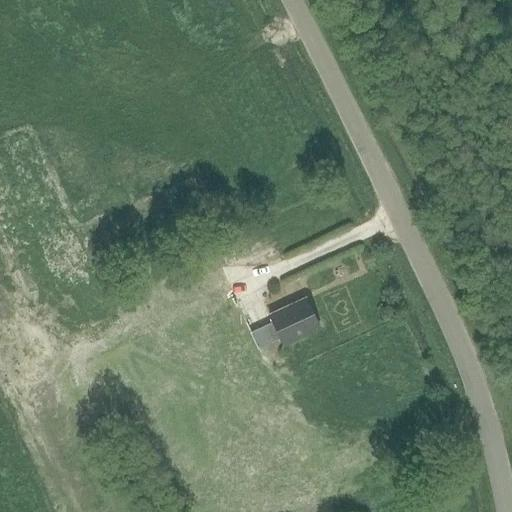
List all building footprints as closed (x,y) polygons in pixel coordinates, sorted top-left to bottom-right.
[(0,143),(0,198),(57,197),(29,131),(0,143)] [(39,251),(32,225),(7,232),(15,258),(39,251)] [(268,315),(272,324),(279,340),(282,346),(319,329),(305,298),(268,315)] [(113,319),(49,353),(71,396),(94,383),(97,388),(138,366),(113,319)] [(173,487),(195,476),(160,406),(146,413),(152,425),(143,429),(150,444),(151,444),(173,487)] [(320,511),(318,503),(290,511),(320,511)]
